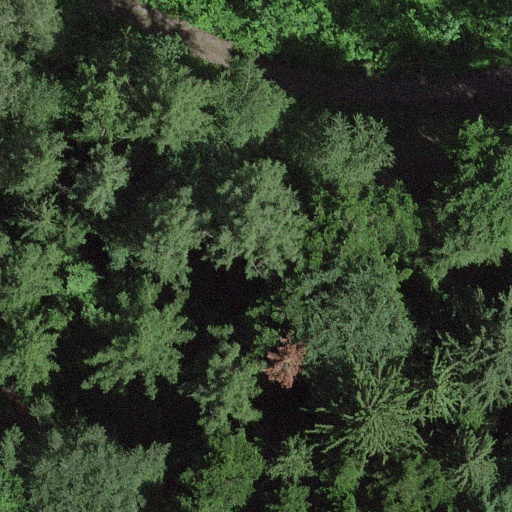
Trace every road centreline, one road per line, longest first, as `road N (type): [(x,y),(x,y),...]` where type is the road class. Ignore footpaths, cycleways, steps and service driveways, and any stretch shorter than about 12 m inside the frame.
road 1 (track): [(511,79),(424,85),(237,39),(136,0)]
road 2 (track): [(0,396),(132,511)]
